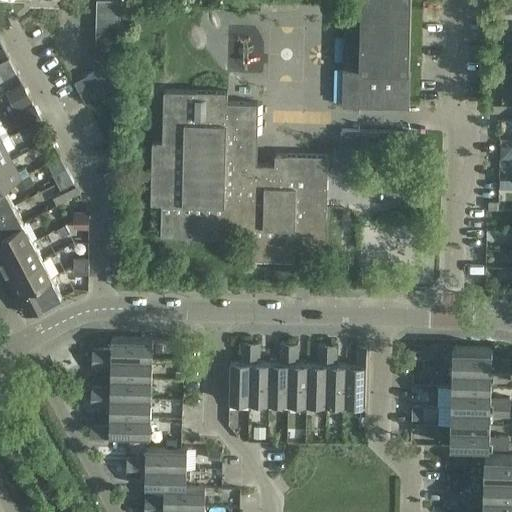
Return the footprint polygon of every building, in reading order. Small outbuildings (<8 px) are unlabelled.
[(95,0),(95,10),(120,10),(119,0),(95,0)] [(408,106),(411,0),(358,0),(359,5),(344,4),(341,104),(408,106)] [(119,22),(120,10),(95,10),(95,22),(119,22)] [(119,34),(119,22),(95,22),(95,34),(119,34)] [(119,46),(119,34),(95,34),(94,46),(119,46)] [(118,58),(119,46),(94,46),(94,57),(118,58)] [(118,85),(118,58),(94,57),(94,70),(118,85)] [(0,71),(12,65),(8,58),(0,62),(0,71)] [(16,72),(12,65),(0,71),(0,73),(3,79),(16,72)] [(95,96),(118,85),(94,70),(84,75),(95,96)] [(85,102),(95,96),(84,75),(74,81),(85,102)] [(256,162),(257,129),(257,101),(226,100),(227,90),(163,88),(162,139),(152,139),(150,202),(161,202),(160,233),(223,235),(223,224),(252,225),(251,256),(294,257),(294,247),(325,248),(327,153),(274,152),(274,162),(256,162)] [(32,104),(13,114),(20,127),(39,117),(32,104)] [(0,139),(2,139),(9,135),(0,118),(0,139)] [(408,139),(408,132),(408,130),(340,128),(339,142),(358,143),(358,138),(408,139)] [(37,144),(50,138),(46,130),(33,137),(37,144)] [(54,145),(50,138),(37,144),(41,152),(54,145)] [(0,162),(11,157),(2,139),(0,139),(0,162)] [(4,185),(21,176),(11,157),(0,162),(0,186),(4,184),(4,185)] [(57,181),(70,174),(66,167),(53,174),(57,181)] [(74,182),(70,174),(57,181),(60,189),(74,182)] [(0,209),(13,203),(4,185),(4,184),(0,186),(0,209)] [(0,232),(23,221),(13,203),(0,209),(0,232)] [(73,217),(88,217),(88,209),(73,209),(73,217)] [(88,226),(88,217),(73,217),(73,226),(88,226)] [(0,255),(32,239),(23,221),(0,232),(0,255)] [(0,264),(6,276),(42,257),(32,239),(0,255),(0,264)] [(73,263),(88,263),(88,254),(73,255),(73,263)] [(15,294),(51,275),(42,257),(6,276),(15,294)] [(88,263),(73,263),(73,272),(88,272),(88,263)] [(51,275),(15,294),(25,313),(61,294),(51,275)] [(91,356),(151,357),(152,337),(111,336),(111,348),(91,347),(91,356)] [(248,400),(250,340),(241,340),(241,359),(229,359),(228,400),(248,400)] [(268,401),(269,360),(258,359),(259,340),(250,340),(248,400),(268,401)] [(287,401),(288,341),(280,341),(279,360),(269,360),(268,401),(287,401)] [(306,402),(307,361),(297,360),(297,341),(288,341),(287,401),(306,402)] [(325,402),(327,342),(318,342),(317,361),(307,361),(306,402),(325,402)] [(344,403),(345,362),(335,361),(336,342),(327,342),(325,402),(344,403)] [(345,362),(344,403),(365,403),(366,343),(356,343),(356,362),(345,362)] [(452,365),(510,367),(510,358),(491,358),(491,346),(452,345),(452,365)] [(151,377),(151,357),(91,356),(91,365),(110,365),(110,376),(151,377)] [(510,376),(510,367),(452,365),(451,385),(490,386),(490,375),(510,376)] [(150,396),(151,377),(110,376),(110,386),(91,385),(90,394),(150,396)] [(490,396),(490,386),(451,385),(451,404),(509,405),(509,396),(490,396)] [(150,415),(150,396),(90,394),(90,403),(109,404),(109,414),(150,415)] [(509,414),(509,405),(451,404),(450,423),(489,424),(489,414),(509,414)] [(149,435),(150,415),(109,414),(109,424),(90,424),(89,434),(149,435)] [(489,434),(489,424),(450,423),(450,443),(508,445),(508,435),(489,434)] [(126,465),(186,466),(186,446),(145,445),(145,456),(126,456),(126,465)] [(483,473),(511,474),(511,453),(484,453),(483,473)] [(185,486),(185,485),(186,466),(126,465),(125,474),(144,474),(144,485),(163,486),(163,485),(185,486)] [(511,474),(483,473),(483,493),(511,493),(511,474)] [(144,504),(204,505),(204,485),(185,485),(185,486),(163,485),(163,486),(163,495),(144,495),(144,504)] [(511,511),(511,493),(483,493),(482,511),(511,511)]
